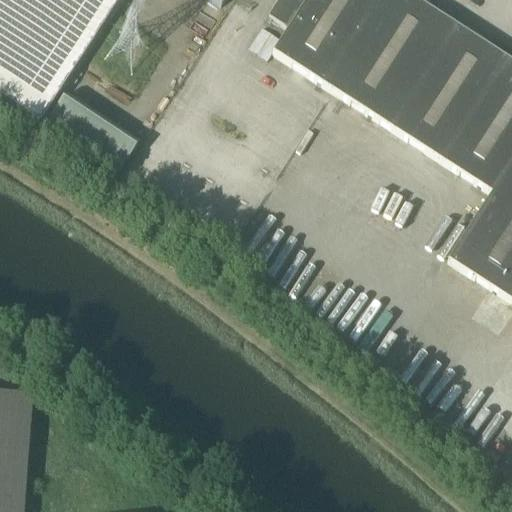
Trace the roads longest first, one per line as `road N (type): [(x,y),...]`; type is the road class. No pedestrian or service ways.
road 1 (track): [(455,511),(382,445),(160,274),(0,166)]
road 2 (track): [(0,330),(240,511)]
